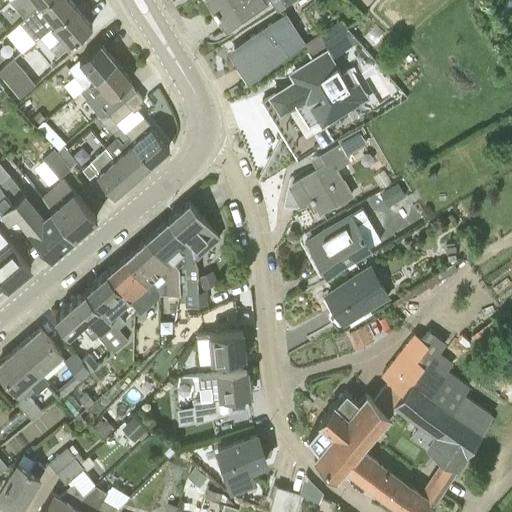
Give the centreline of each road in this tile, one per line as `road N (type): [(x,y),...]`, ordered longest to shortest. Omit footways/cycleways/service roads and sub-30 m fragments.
road 1 (residential): [(367,511),(295,443),(280,412),(259,247),(244,193),(228,160),(202,144)]
road 2 (tertiary): [(0,322),(202,144)]
road 3 (tertiary): [(202,144),(202,107),(140,0)]
